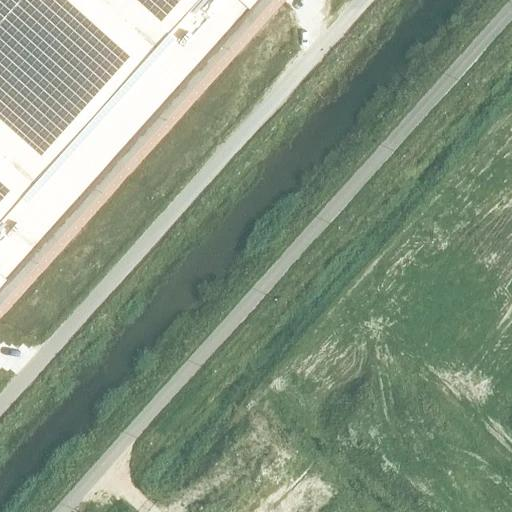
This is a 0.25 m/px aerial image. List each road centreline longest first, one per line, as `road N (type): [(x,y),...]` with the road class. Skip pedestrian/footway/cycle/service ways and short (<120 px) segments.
road 1 (unclassified): [(62,511),(511,8)]
road 2 (unclassified): [(360,0),(0,402)]
